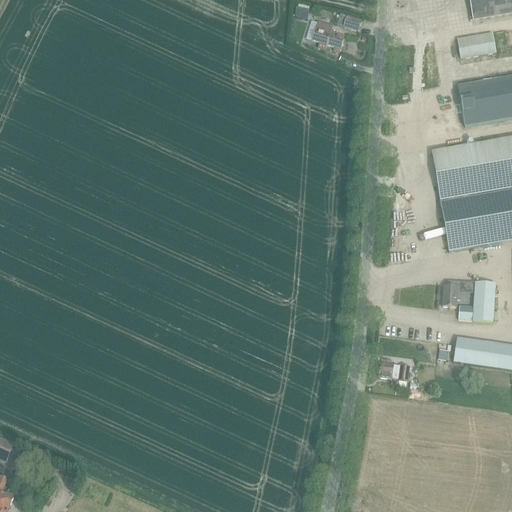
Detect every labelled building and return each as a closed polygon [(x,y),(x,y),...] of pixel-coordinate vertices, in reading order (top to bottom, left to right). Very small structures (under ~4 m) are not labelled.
[(511,0),(507,0),(470,6),(472,22),(511,15),(511,0)] [(305,15),(317,17),(319,5),(307,3),(305,15)] [(343,27),(359,32),(362,22),(346,18),(343,27)] [(340,54),(345,37),(331,33),(333,27),(317,23),(312,42),(319,44),(318,47),(326,49),(327,47),(335,49),(334,52),(340,54)] [(492,35),(458,41),(461,61),(496,55),(492,35)] [(465,128),(511,120),(511,79),(458,89),(465,128)] [(511,139),(431,154),(449,254),(511,243),(511,139)] [(425,245),(426,193),(407,192),(406,244),(425,245)] [(444,288),(442,308),(449,309),(450,310),(450,309),(457,309),(457,301),(460,302),(461,294),(461,289),(460,289),(460,283),(448,282),(448,288),(444,288)] [(459,308),(458,322),(473,323),(493,324),(496,286),(475,284),(475,295),(474,309),(459,308)] [(411,313),(409,320),(422,322),(423,315),(411,313)] [(439,321),(438,325),(451,329),(453,324),(439,321)] [(511,348),(457,340),(454,364),(511,372),(511,348)] [(441,351),(439,362),(446,362),(447,352),(441,351)] [(400,367),(393,366),(393,365),(390,364),(390,362),(382,361),(379,379),(391,381),(391,380),(398,381),(398,382),(407,383),(410,368),(400,367)] [(432,394),(432,387),(426,387),(426,382),(420,382),(419,394),(432,394)] [(0,462),(6,465),(14,446),(0,439),(0,462)] [(0,477),(0,511),(7,511),(14,499),(1,494),(7,480),(0,477)]
